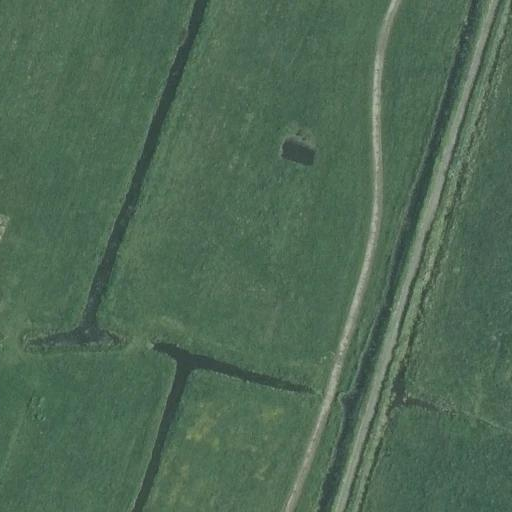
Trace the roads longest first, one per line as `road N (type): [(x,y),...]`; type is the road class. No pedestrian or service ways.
road 1 (unclassified): [(343,511),(494,0)]
road 2 (track): [(286,511),(370,242),(376,71),(395,0)]
